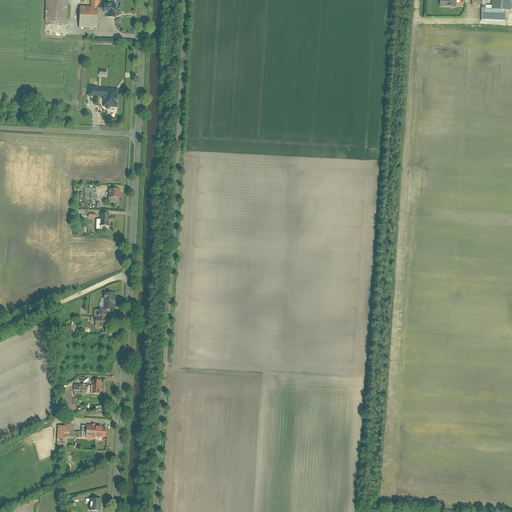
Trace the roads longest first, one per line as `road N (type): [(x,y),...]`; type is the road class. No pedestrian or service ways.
road 1 (residential): [(152,511),(184,0)]
road 2 (tertiary): [(113,511),(137,134)]
road 3 (track): [(0,330),(130,272)]
road 4 (unclassified): [(0,126),(137,134)]
road 5 (tertiary): [(137,134),(144,0)]
